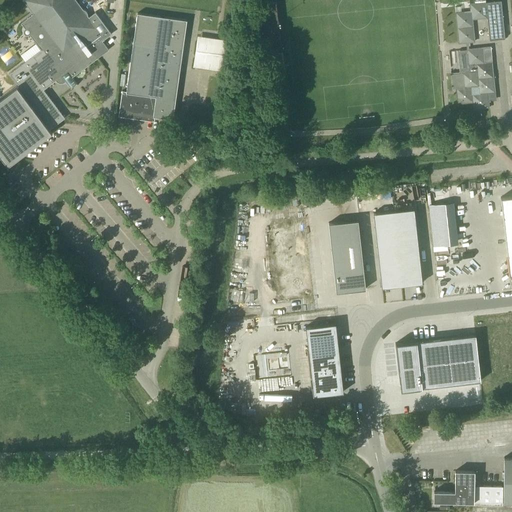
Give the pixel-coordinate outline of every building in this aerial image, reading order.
[(21,23),(25,28),(23,30),(23,31),(23,33),(24,34),(25,35),(27,36),(28,36),(29,35),(41,50),(40,50),(40,60),(42,63),(39,65),(52,83),(55,81),(60,83),(65,82),(68,86),(74,82),(78,86),(72,77),(109,50),(102,41),(111,34),(98,16),(93,20),(90,16),(88,18),(87,16),(87,14),(86,12),(85,11),(84,10),(83,9),(82,10),(74,0),(23,0),(33,13),(21,23)] [(470,4),(471,12),(456,13),(459,43),(474,42),(472,19),(487,18),(489,40),(504,39),(501,1),(470,4)] [(118,116),(154,121),(154,117),(173,120),(187,20),(137,13),(126,91),(122,91),(118,116)] [(194,67),(223,71),(227,46),(198,42),(194,67)] [(451,74),(453,89),(457,88),(458,104),(473,102),(474,109),(488,108),(488,101),(495,100),(491,62),(484,63),(482,48),(467,50),(469,72),(451,74)] [(17,88),(16,87),(0,98),(0,163),(4,160),(7,165),(51,132),(49,130),(64,118),(43,90),(52,83),(39,65),(42,63),(40,60),(40,50),(9,74),(19,86),(17,88)] [(13,54),(4,60),(8,65),(17,59),(13,54)] [(13,69),(21,63),(18,60),(10,66),(13,69)] [(511,273),(511,195),(500,197),(509,274),(511,273)] [(393,210),(373,212),(374,223),(374,227),(376,238),(377,253),(378,262),(381,289),(402,287),(422,285),(419,258),(417,243),(416,228),(415,218),(414,212),(413,208),(393,210)] [(359,220),(329,223),(337,293),(367,289),(359,220)] [(335,323),(305,326),(312,395),(343,392),(335,323)] [(511,330),(485,333),(490,379),(511,376),(511,330)] [(401,390),(480,381),(475,335),(396,343),(401,390)] [(432,431),(417,431),(417,454),(434,454),(434,449),(432,449),(432,431)] [(503,503),(511,502),(511,457),(504,458),(503,503)] [(433,501),(473,502),(474,489),(474,471),(455,471),(454,492),(433,491),(433,501)] [(474,489),(473,502),(473,504),(502,505),(503,489),(474,489)]
